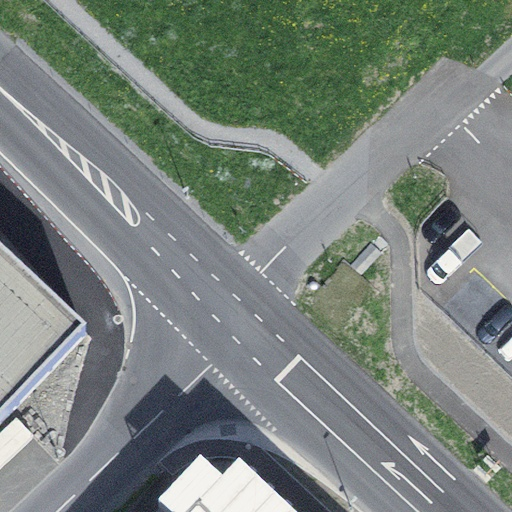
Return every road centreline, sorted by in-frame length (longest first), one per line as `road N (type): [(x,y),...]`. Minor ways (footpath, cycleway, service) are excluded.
road 1 (primary): [(253,328),(0,91)]
road 2 (unclassified): [(253,328),(56,511)]
road 3 (primary): [(447,511),(253,328)]
